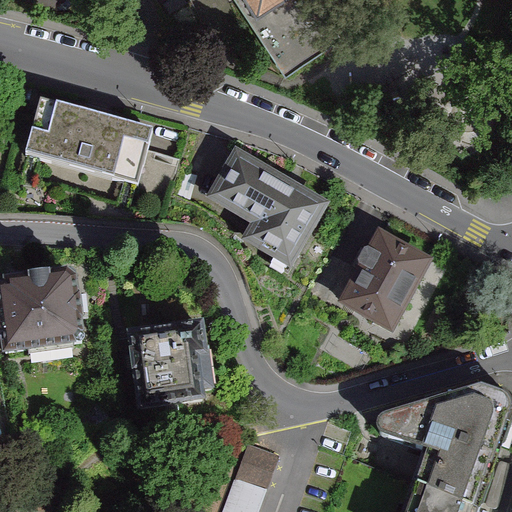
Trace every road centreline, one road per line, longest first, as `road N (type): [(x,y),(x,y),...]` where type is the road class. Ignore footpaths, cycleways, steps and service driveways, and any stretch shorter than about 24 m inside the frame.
road 1 (residential): [(511,360),(326,405),(301,404),(257,367),(219,270),(206,258),(140,240),(0,234)]
road 2 (residential): [(0,46),(302,139),(511,247)]
